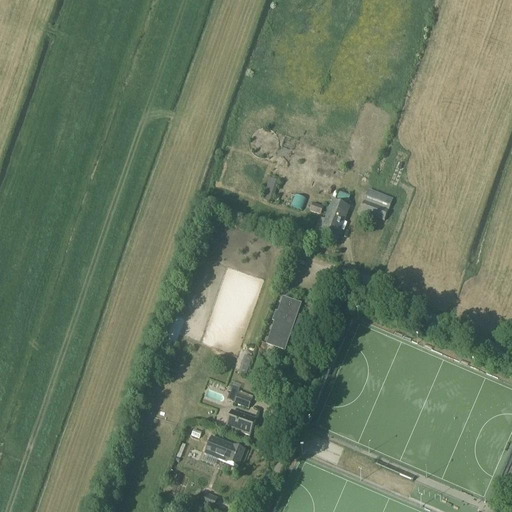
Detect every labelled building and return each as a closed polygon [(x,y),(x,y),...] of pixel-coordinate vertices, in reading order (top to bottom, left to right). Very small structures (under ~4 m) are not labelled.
[(261,194),(264,195),(262,201),(272,205),(278,186),(282,187),(283,183),(279,182),(267,178),(261,194)] [(368,191),(366,196),(360,213),(384,222),(391,205),(393,200),(368,191)] [(318,225),(317,225),(314,234),(336,243),(350,209),(332,202),(324,221),(321,220),(318,225)] [(309,213),(314,215),(314,214),(320,216),(323,208),(313,204),(309,213)] [(272,323),(274,323),(266,345),(285,352),(293,329),(306,334),(311,321),(297,316),(300,305),(282,299),(277,313),(276,312),(272,323)] [(245,358),(239,376),(245,379),(252,360),(245,358)] [(252,401),(238,396),(234,405),(248,410),(252,401)] [(250,437),(256,421),(231,412),(226,428),(250,437)] [(233,447),(211,438),(204,455),(238,468),(244,451),(233,447)] [(200,507),(212,511),(218,500),(205,495),(200,507)]
